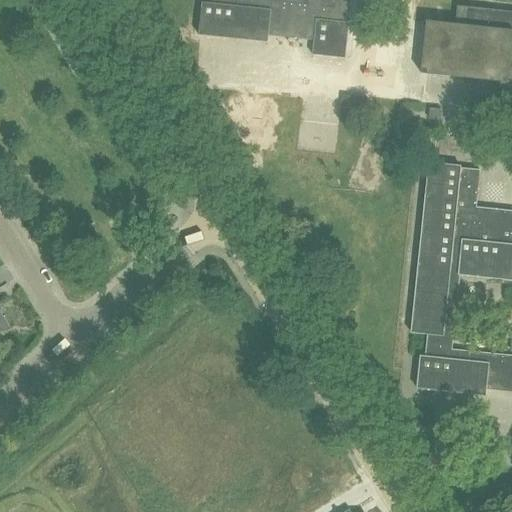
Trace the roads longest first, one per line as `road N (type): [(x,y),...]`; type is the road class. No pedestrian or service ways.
road 1 (residential): [(407,511),(222,210)]
road 2 (residential): [(222,210),(90,0)]
road 3 (residential): [(72,342),(222,210)]
road 4 (residential): [(72,342),(0,225)]
